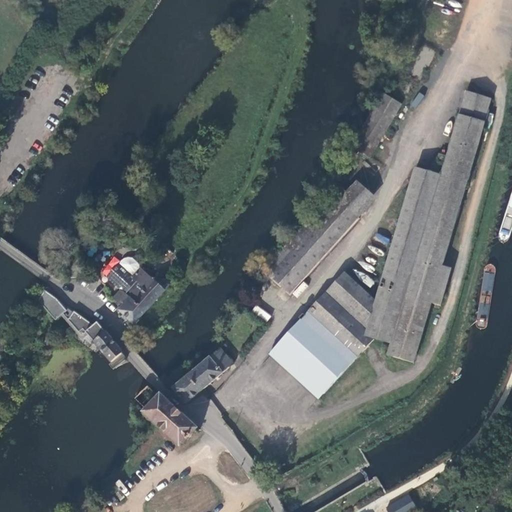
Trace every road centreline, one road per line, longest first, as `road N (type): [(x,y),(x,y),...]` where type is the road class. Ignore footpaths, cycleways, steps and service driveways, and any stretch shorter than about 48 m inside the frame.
road 1 (unknown): [(221,431),(463,58),(484,0)]
road 2 (unclassified): [(281,511),(221,431),(165,391),(99,313),(0,243)]
